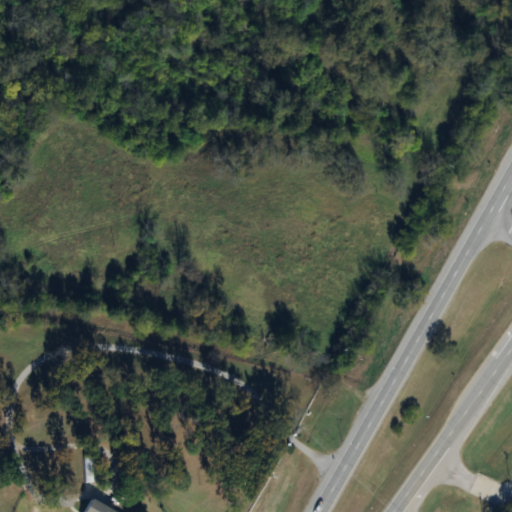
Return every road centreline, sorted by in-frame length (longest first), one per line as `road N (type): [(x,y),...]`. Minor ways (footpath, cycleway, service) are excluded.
road 1 (primary): [(511,183),(328,511)]
road 2 (primary): [(393,511),(511,346)]
